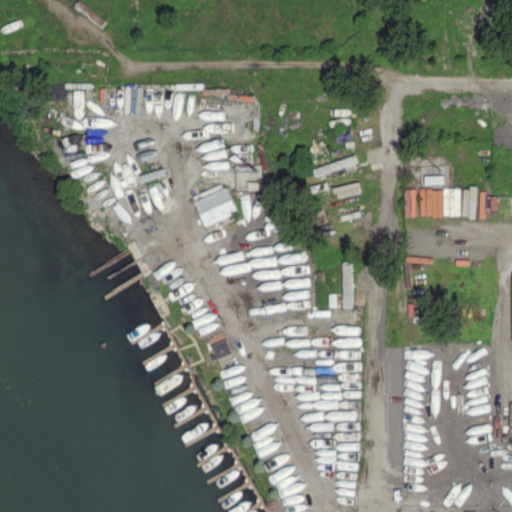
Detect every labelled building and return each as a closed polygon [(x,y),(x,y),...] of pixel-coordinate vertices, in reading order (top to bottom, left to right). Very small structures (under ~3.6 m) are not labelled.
[(339,144),(336,134),(352,128),(355,138),(339,144)] [(317,175),(332,171),(333,174),(344,172),(343,167),(357,164),(355,156),(315,167),(317,175)] [(426,185),(426,177),(444,177),(444,185),(426,185)] [(205,225),(237,213),(226,183),(194,194),(205,225)] [(354,308),(345,308),(345,262),(354,262),(354,308)] [(212,344),(226,339),(231,353),(212,360),(210,354),(215,352),(212,344)]
